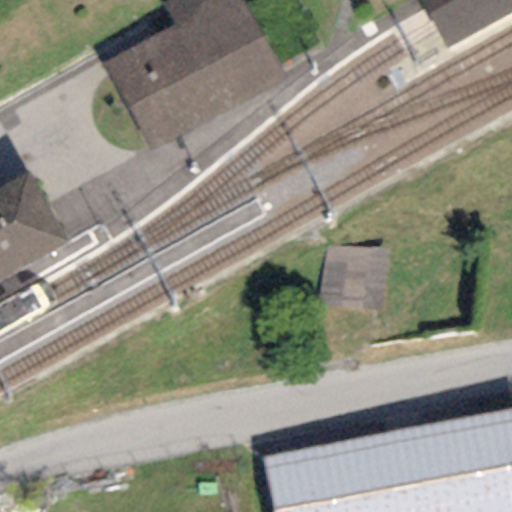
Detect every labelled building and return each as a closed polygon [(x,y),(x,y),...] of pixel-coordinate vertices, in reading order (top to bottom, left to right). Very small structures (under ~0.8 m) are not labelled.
[(172,31),(99,70),(147,157),(284,84),(276,70),(236,0),(170,0),(158,7),(172,31)] [(511,0),(415,0),(427,22),(445,51),(511,13),(511,0)] [(0,277),(65,239),(25,173),(0,187),(0,277)] [(386,306),(395,254),(339,244),(330,296),(386,306)] [(511,511),(511,408),(390,432),(261,457),(271,511),(511,511)]
